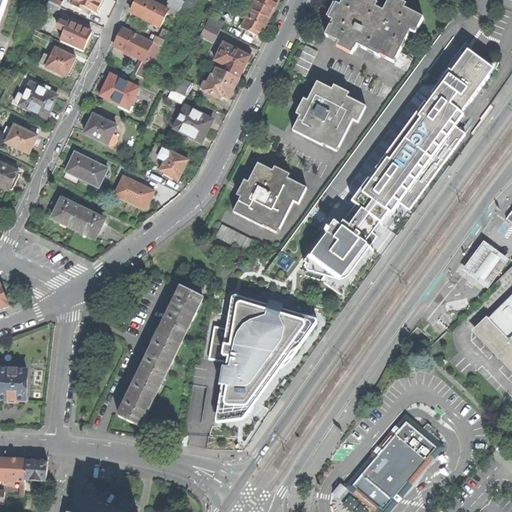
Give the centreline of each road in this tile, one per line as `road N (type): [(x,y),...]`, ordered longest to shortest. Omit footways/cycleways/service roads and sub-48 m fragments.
road 1 (primary): [(511,100),(236,490)]
road 2 (primary): [(271,511),(402,315),(511,173)]
road 3 (residential): [(302,0),(207,186),(66,296)]
road 4 (residential): [(0,261),(128,0)]
road 5 (tertiary): [(54,445),(155,458),(220,477),(236,490)]
road 6 (residential): [(54,445),(72,306),(66,296)]
